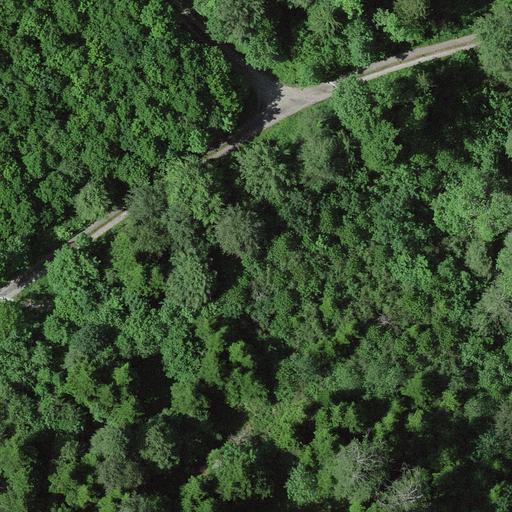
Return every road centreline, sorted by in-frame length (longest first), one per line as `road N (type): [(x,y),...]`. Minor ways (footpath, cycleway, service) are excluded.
road 1 (track): [(511,28),(291,103),(0,298)]
road 2 (track): [(163,0),(291,103)]
